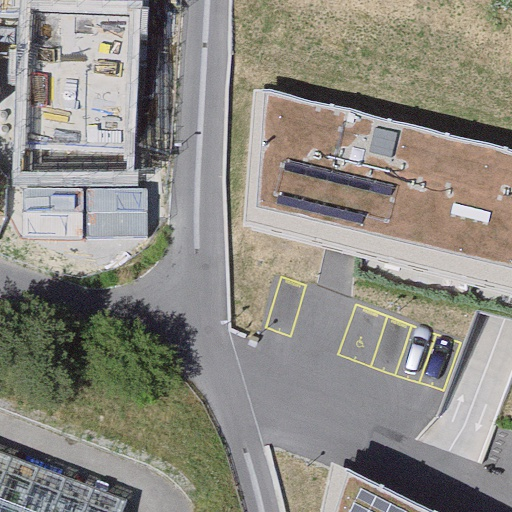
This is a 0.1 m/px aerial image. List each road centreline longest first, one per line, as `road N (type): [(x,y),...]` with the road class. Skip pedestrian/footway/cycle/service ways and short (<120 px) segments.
road 1 (residential): [(208,0),(187,324)]
road 2 (residential): [(187,324),(229,394),(264,511)]
road 3 (residential): [(187,324),(0,274)]
